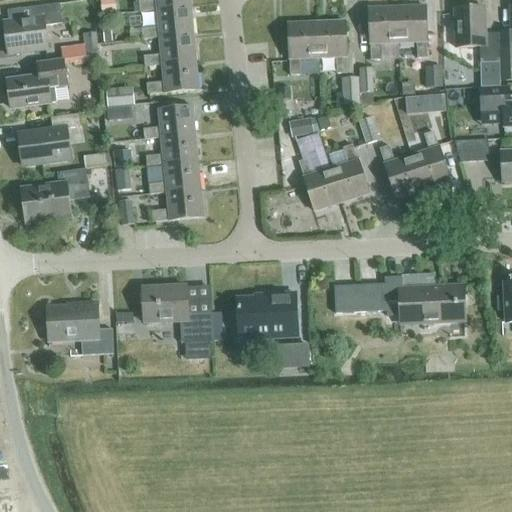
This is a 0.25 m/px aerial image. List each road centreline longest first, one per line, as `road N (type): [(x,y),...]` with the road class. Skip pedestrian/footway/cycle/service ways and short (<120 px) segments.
road 1 (residential): [(252,252),(511,238)]
road 2 (residential): [(0,269),(252,252)]
road 3 (residential): [(252,252),(237,0)]
road 4 (unclassified): [(45,511),(25,465),(0,339)]
